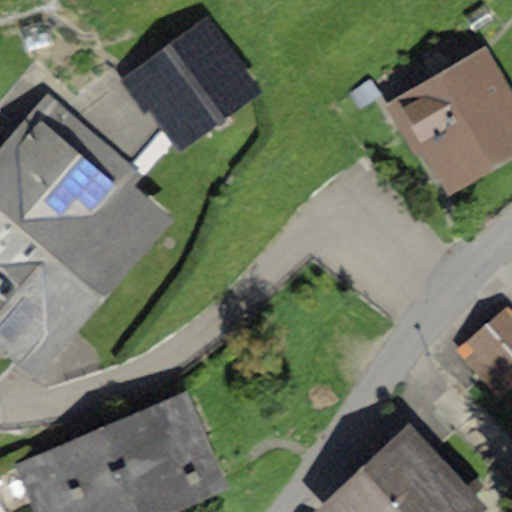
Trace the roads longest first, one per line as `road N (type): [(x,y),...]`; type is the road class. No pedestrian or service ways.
road 1 (residential): [(0,434),(136,381),(303,234),(346,228),(432,308)]
road 2 (residential): [(432,308),(298,511)]
road 3 (track): [(511,461),(400,357)]
